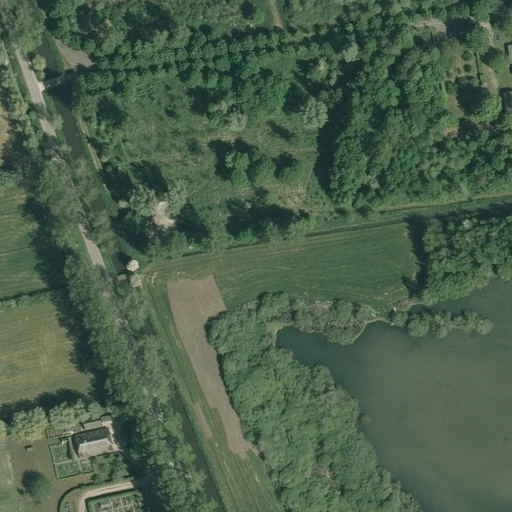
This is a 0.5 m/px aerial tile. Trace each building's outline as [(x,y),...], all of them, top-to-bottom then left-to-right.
[(479,95),(485,94),(487,94),(485,86),(484,86),(478,87),(479,95)] [(511,107),(511,92),(503,93),(505,109),(511,107)] [(85,431),(102,428),(100,417),(83,421),(85,431)] [(135,425),(121,428),(125,446),(139,443),(135,425)] [(76,437),(80,456),(113,449),(109,430),(76,437)] [(33,477),(27,481),(30,487),(36,484),(33,477)] [(147,506),(161,504),(159,495),(145,497),(147,506)]
